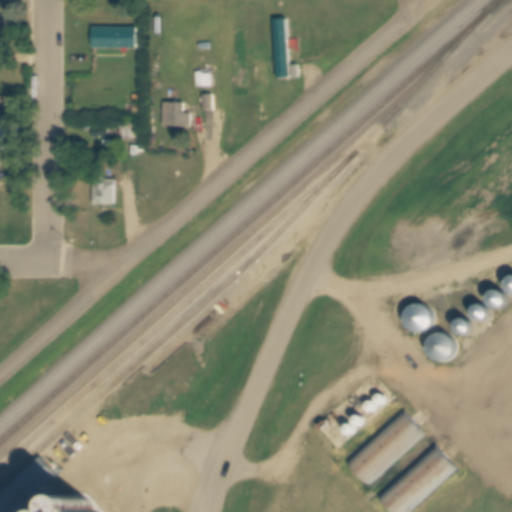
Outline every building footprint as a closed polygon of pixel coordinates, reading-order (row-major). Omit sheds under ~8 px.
[(5,17),(13,17),(13,38),(0,38),(0,15),(5,15),(5,17)] [(293,53),(294,67),(301,67),(302,80),(282,81),(278,22),(291,21),(292,40),(300,39),(301,52),(293,53)] [(98,28),(141,28),(141,50),(98,50),(98,28)] [(247,28),(233,28),(235,87),(248,86),(247,28)] [(215,75),(215,88),(201,88),(201,73),(208,73),(208,75),(215,75)] [(137,94),(145,94),(145,104),(137,104),(137,94)] [(207,94),(217,95),(217,114),(207,114),(207,94)] [(145,104),(137,104),(137,112),(145,112),(145,104)] [(168,104),(187,104),(187,115),(195,115),(195,130),(168,130),(168,104)] [(95,122),(111,122),(111,137),(95,137),(95,122)] [(106,207),(99,207),(99,179),(120,179),(119,207),(116,207),(116,211),(106,210),(106,207)] [(499,312),(503,314),(508,314),(511,312),(511,300),(508,297),(504,297),(500,299),(497,303),(497,308),(499,312)] [(482,326),(486,328),(491,328),(495,326),(497,322),(497,317),(495,313),(491,311),(487,311),(483,313),(480,317),(480,322),(482,326)] [(417,336),(421,339),(426,341),(431,341),(436,339),(440,335),(442,331),(443,326),(442,321),(439,317),(435,313),(431,312),(425,312),(421,314),(417,317),(415,322),(414,327),(415,332),(417,336)] [(465,340),(469,342),(474,343),(478,340),(480,336),(480,332),(478,328),(474,326),(470,326),(466,328),(463,332),(463,336),(465,340)] [(440,365),(444,368),(449,370),(454,370),(458,368),(462,364),(465,360),(465,355),(464,350),(462,346),(458,343),(453,341),(448,341),(443,343),(439,346),(437,351),(436,356),(437,361),(440,365)] [(413,418),(435,443),(377,494),(355,469),(413,418)] [(393,511),(387,505),(445,454),(466,477),(426,511),(393,511)] [(0,511),(0,500),(45,461),(61,479),(24,511),(0,511)]
